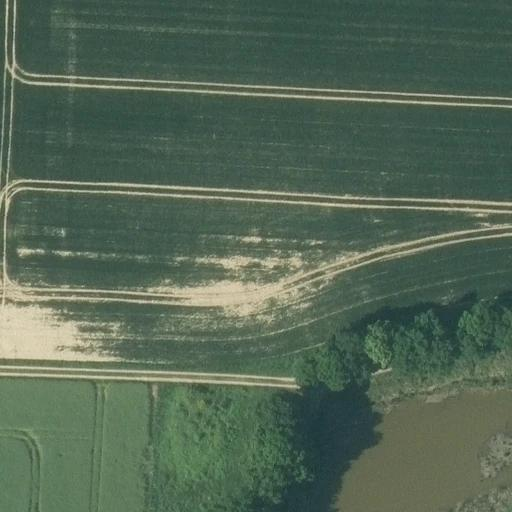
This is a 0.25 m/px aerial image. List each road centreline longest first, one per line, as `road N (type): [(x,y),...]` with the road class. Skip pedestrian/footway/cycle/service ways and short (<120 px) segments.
road 1 (track): [(0,380),(318,392),(392,386),(511,359)]
road 2 (track): [(272,511),(300,463),(318,392)]
